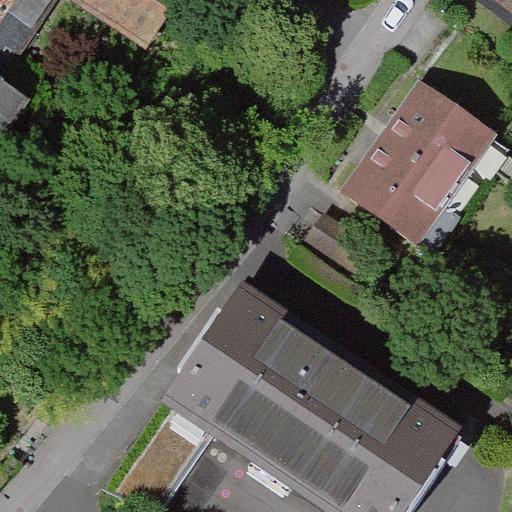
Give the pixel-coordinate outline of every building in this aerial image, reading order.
[(173,0),(0,0),(0,82),(55,0),(64,0),(140,50),(173,0)] [(490,147),(422,99),(347,203),(415,251),(490,147)] [(0,136),(14,116),(0,106),(0,136)] [(371,253),(325,221),(306,248),(353,280),(371,253)] [(244,301),(167,410),(314,511),(406,511),(453,447),(244,301)]
